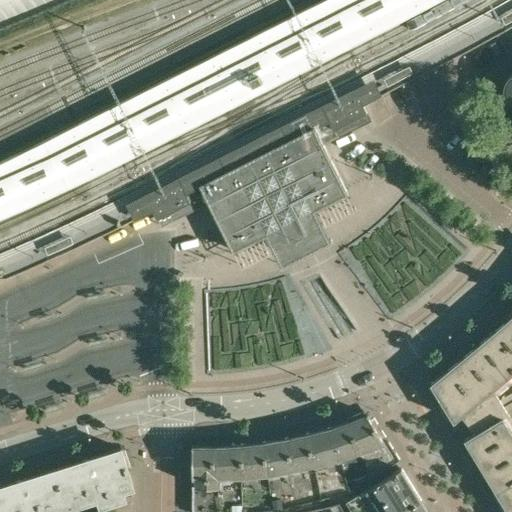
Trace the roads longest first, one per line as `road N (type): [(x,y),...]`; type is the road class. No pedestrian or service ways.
road 1 (tertiary): [(162,409),(268,403),(367,372),(414,347),(511,252)]
road 2 (tertiary): [(0,452),(162,409)]
road 3 (track): [(0,47),(124,0)]
